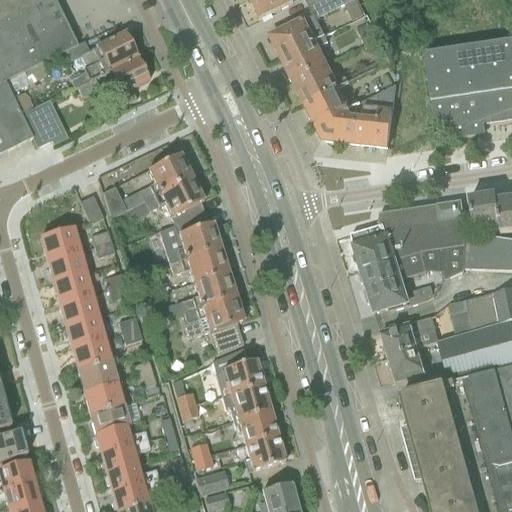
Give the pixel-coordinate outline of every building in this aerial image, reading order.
[(0,0),(0,22),(1,22),(46,0),(0,0)] [(0,157),(13,151),(0,122),(0,89),(5,87),(4,84),(63,55),(74,50),(51,0),(46,0),(1,22),(0,22),(0,157)] [(252,0),(250,1),(251,3),(250,6),(253,12),(256,13),(261,23),(271,18),(279,14),(304,1),(303,0),(252,0)] [(303,0),(304,1),(308,10),(310,10),(329,0),(303,0)] [(329,0),(310,10),(308,10),(313,20),(314,22),(316,21),(356,1),(355,0),(329,0)] [(356,6),(345,12),(351,24),(362,18),(356,6)] [(271,40),(270,41),(271,43),(275,50),(273,51),(278,61),(280,60),(281,62),(324,40),(314,22),(313,20),(289,31),(271,40)] [(364,25),(354,31),(361,45),(371,39),(364,25)] [(84,75),(69,83),(73,92),(76,91),(89,84),(88,83),(136,60),(130,49),(131,47),(129,41),(126,40),(124,36),(97,49),(97,50),(91,54),(88,55),(80,59),(86,71),(83,73),(84,75)] [(286,72),(285,75),(290,85),(305,77),(306,81),(326,71),(316,51),(327,46),(324,40),(281,62),(286,72)] [(511,43),(423,56),(435,134),(452,132),(453,141),(475,137),(474,128),(511,122),(511,43)] [(83,45),(74,50),(63,55),(68,65),(80,59),(88,55),(83,45)] [(136,60),(88,83),(89,84),(76,91),(81,101),(94,95),(94,94),(102,90),(114,114),(135,104),(129,93),(147,84),(136,60)] [(305,77),(290,85),(297,98),(299,99),(304,108),(337,92),(347,87),(367,77),(366,75),(363,70),(345,80),(346,80),(334,86),(326,71),(306,81),(305,77)] [(31,142),(20,118),(5,87),(0,89),(0,122),(13,151),(31,142)] [(361,107),(356,147),(387,151),(395,90),(361,107)] [(337,92),(304,108),(309,118),(308,121),(311,127),(314,128),(315,130),(348,113),(337,92)] [(325,143),(356,147),(361,107),(348,113),(315,130),(321,142),(325,143)] [(34,111),(20,118),(31,142),(36,152),(51,145),(34,111)] [(114,190),(101,197),(110,222),(126,214),(143,205),(191,181),(179,158),(146,174),(130,182),(137,196),(121,204),(114,190)] [(168,218),(173,230),(200,219),(196,208),(203,205),(191,181),(143,205),(148,216),(163,208),(168,218)] [(494,199),(467,203),(470,223),(472,234),(497,230),(498,230),(495,205),(494,199)] [(91,200),(78,206),(89,228),(102,222),(91,200)] [(511,206),(511,203),(495,205),(498,230),(499,233),(511,231),(511,206)] [(435,208),(437,224),(462,220),(459,204),(435,208)] [(463,250),(464,235),(462,220),(437,224),(435,208),(378,217),(376,230),(349,238),(355,257),(352,261),(354,266),(358,267),(360,275),(419,258),(436,254),(463,250)] [(173,230),(158,236),(165,258),(166,262),(168,268),(220,252),(212,227),(209,228),(204,229),(200,219),(173,230)] [(39,242),(45,264),(79,254),(72,232),(39,242)] [(106,235),(89,240),(93,251),(110,246),(106,235)] [(511,242),(475,236),(464,235),(463,250),(463,273),(511,275),(511,242)] [(110,246),(93,251),(96,262),(113,257),(110,246)] [(463,250),(436,254),(441,277),(443,284),(463,275),(463,273),(463,250)] [(188,274),(192,287),(227,276),(220,252),(168,268),(172,279),(188,274)] [(45,264),(51,285),(85,276),(79,254),(45,264)] [(424,276),(421,266),(419,258),(360,275),(357,276),(360,287),(364,286),(366,293),(419,277),(424,276)] [(51,285),(58,308),(91,299),(85,276),(51,285)] [(180,306),(184,316),(235,300),(227,276),(192,287),(196,301),(180,306)] [(120,278),(103,283),(106,294),(123,289),(120,278)] [(367,298),(364,299),(367,307),(370,306),(373,317),(387,312),(388,315),(407,310),(427,304),(432,300),(429,289),(409,295),(405,282),(405,281),(366,293),(367,298)] [(123,289),(106,294),(110,305),(127,300),(123,289)] [(511,292),(492,297),(498,329),(511,325),(511,292)] [(498,329),(492,297),(467,303),(475,335),(498,329)] [(58,308),(63,329),(97,320),(91,299),(58,308)] [(235,300),(184,316),(187,329),(183,332),(182,335),(183,337),(184,339),(186,341),(190,342),(207,336),(215,360),(242,348),(235,327),(243,325),(235,300)] [(63,329),(70,352),(103,343),(97,320),(63,329)] [(133,321),(117,327),(120,338),(137,332),(133,321)] [(386,358),(387,362),(416,353),(412,338),(433,332),(429,321),(380,336),(383,349),(382,351),(383,357),(386,358)] [(436,346),(447,388),(511,371),(511,325),(498,329),(475,335),(436,346)] [(137,332),(120,338),(124,349),(140,343),(137,332)] [(70,352),(76,374),(109,364),(103,343),(70,352)] [(211,366),(221,401),(230,398),(262,390),(255,364),(245,366),(242,353),(211,366)] [(388,365),(387,368),(388,372),(391,374),(395,387),(414,382),(424,379),(420,364),(416,353),(387,362),(388,365)] [(76,374),(82,397),(116,387),(109,364),(76,374)] [(147,365),(130,370),(134,381),(151,376),(147,365)] [(0,433),(9,431),(0,397),(0,373),(1,373),(0,369),(0,433)] [(405,399),(392,403),(421,511),(511,511),(511,371),(447,388),(422,395),(405,399)] [(151,376),(134,381),(137,393),(154,387),(151,376)] [(178,383),(170,387),(177,414),(195,409),(191,397),(183,399),(178,383)] [(82,397),(89,420),(122,411),(116,387),(82,397)] [(228,414),(231,426),(269,415),(262,390),(230,398),(221,401),(225,415),(228,414)] [(162,409),(153,411),(155,418),(163,416),(162,409)] [(195,409),(177,414),(181,425),(192,422),(198,420),(195,409)] [(89,420),(94,438),(127,429),(122,411),(89,420)] [(240,437),(243,450),(276,441),(269,415),(231,426),(235,438),(240,437)] [(168,422),(158,425),(163,440),(173,437),(168,422)] [(96,449),(99,458),(145,445),(143,437),(127,441),(124,430),(128,429),(127,429),(94,438),(95,441),(92,444),(93,448),(96,449)] [(19,436),(0,440),(0,466),(25,459),(19,436)] [(173,437),(163,440),(167,456),(177,453),(173,437)] [(276,441),(243,450),(247,463),(242,465),(245,477),(283,467),(276,441)] [(103,475),(104,478),(135,469),(132,459),(148,455),(145,445),(99,458),(101,466),(99,468),(101,474),(103,475)] [(197,450),(188,452),(192,464),(208,459),(205,447),(197,450)] [(208,459),(192,464),(195,475),(211,470),(208,459)] [(179,461),(169,464),(174,479),(183,476),(179,461)] [(0,496),(33,487),(31,480),(33,478),(31,471),(28,470),(27,467),(8,472),(0,474),(0,496)] [(107,489),(110,497),(156,484),(153,476),(138,480),(135,469),(104,478),(105,480),(103,482),(105,488),(107,489)] [(222,475),(194,483),(199,499),(227,492),(222,475)] [(183,476),(174,479),(178,494),(188,491),(183,476)] [(156,484),(110,497),(112,505),(110,507),(111,511),(129,511),(146,507),(142,496),(158,491),(156,484)] [(6,511),(21,511),(38,507),(37,504),(40,502),(38,495),(35,495),(33,487),(0,496),(0,506),(5,505),(6,511)] [(260,496),(264,511),(295,511),(289,488),(260,496)] [(224,496),(203,502),(206,511),(220,511),(228,510),(224,496)] [(193,511),(190,500),(180,503),(182,511),(193,511)]
